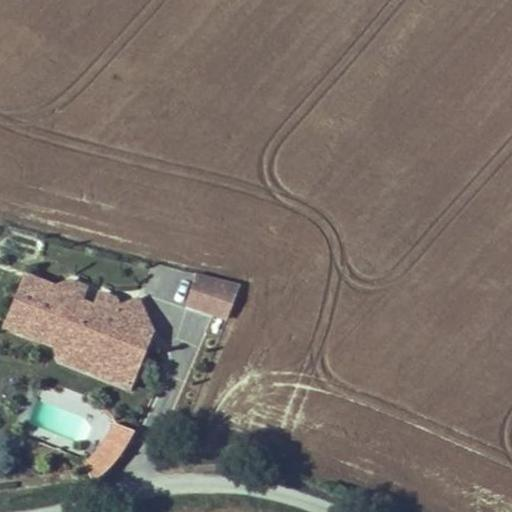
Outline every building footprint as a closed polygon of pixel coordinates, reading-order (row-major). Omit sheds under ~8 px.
[(276,288),(231,279),(221,310),(262,321),(276,288)] [(88,303),(58,297),(47,349),(84,357),(91,371),(117,361),(126,382),(176,361),(171,349),(184,343),(171,310),(152,318),(149,310),(129,319),(113,314),(103,296),(88,303)] [(117,300),(103,296),(113,314),(117,300)] [(133,305),(129,319),(149,310),(133,305)] [(176,361),(126,382),(161,397),(176,361)] [(83,469),(104,481),(133,431),(113,419),(83,469)] [(176,442),(156,435),(152,443),(149,449),(144,456),(138,465),(134,471),(127,476),(134,494),(142,490),(149,484),(154,478),(160,470),(164,464),(171,453),(176,442)]
